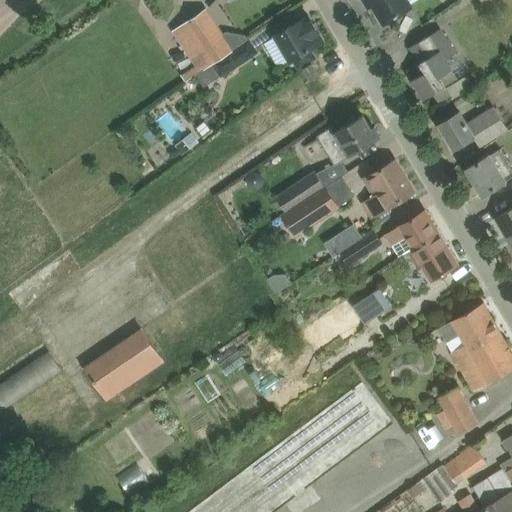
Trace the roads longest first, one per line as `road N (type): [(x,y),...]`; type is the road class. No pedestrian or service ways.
road 1 (unclassified): [(511,303),(329,0)]
road 2 (track): [(369,66),(164,215),(92,282)]
